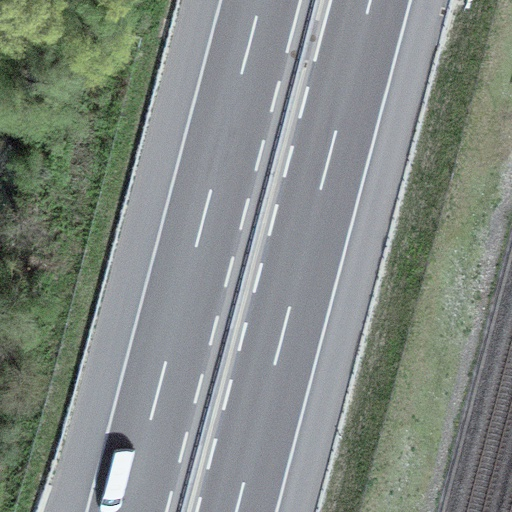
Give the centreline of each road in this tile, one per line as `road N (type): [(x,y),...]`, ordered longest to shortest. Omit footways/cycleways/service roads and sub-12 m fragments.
road 1 (motorway): [(236,511),(370,0)]
road 2 (motorway): [(260,0),(126,511)]
